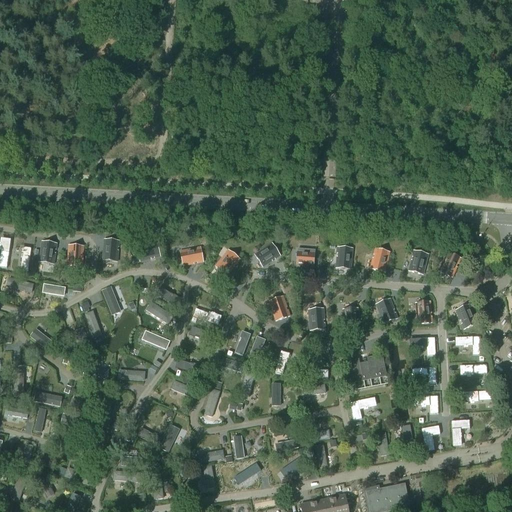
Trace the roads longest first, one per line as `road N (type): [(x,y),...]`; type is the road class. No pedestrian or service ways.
road 1 (primary): [(508,218),(0,191)]
road 2 (track): [(133,0),(136,85),(127,139),(116,147),(0,147)]
